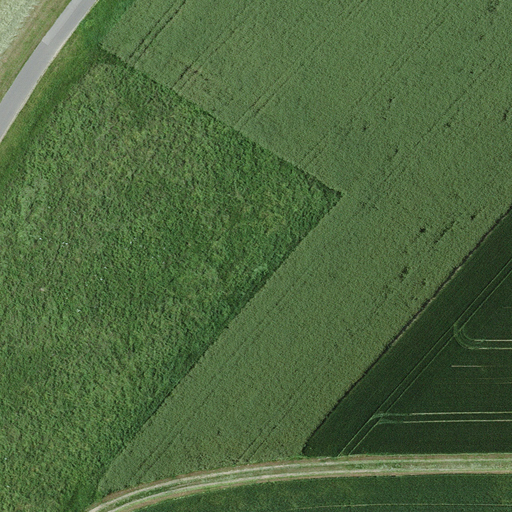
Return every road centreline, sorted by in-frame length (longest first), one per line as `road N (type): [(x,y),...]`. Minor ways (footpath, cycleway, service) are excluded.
road 1 (track): [(105,511),(232,476),(511,465)]
road 2 (unclassified): [(0,121),(90,0)]
